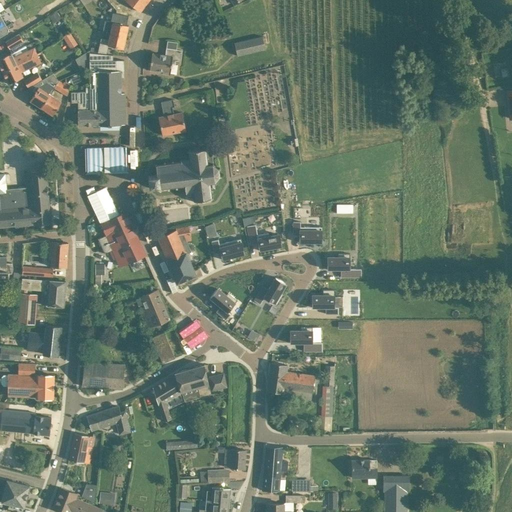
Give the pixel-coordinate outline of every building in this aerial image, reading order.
[(124,0),(140,11),(148,0),(124,0)] [(53,23),(61,18),(57,11),(49,16),(53,23)] [(0,36),(7,33),(8,29),(0,15),(0,36)] [(103,31),(111,33),(126,36),(128,25),(105,20),(104,25),(103,31)] [(63,36),(66,41),(73,37),(70,32),(63,36)] [(5,41),(9,49),(24,41),(19,33),(5,41)] [(99,48),(98,52),(106,53),(108,45),(123,48),(126,36),(111,33),(109,40),(101,38),(100,43),(99,48)] [(266,49),(263,36),(235,43),(238,56),(266,49)] [(14,56),(12,52),(0,58),(0,66),(3,72),(28,59),(37,53),(34,47),(14,56)] [(165,54),(152,53),(151,62),(149,62),(148,68),(150,68),(150,70),(162,72),(162,74),(170,75),(171,73),(172,63),(176,64),(176,60),(181,61),(182,49),(177,49),(166,47),(165,54)] [(79,66),(90,61),(90,52),(90,50),(76,59),(79,66)] [(78,92),(71,92),(72,102),(78,102),(78,110),(78,125),(90,125),(98,125),(100,125),(100,126),(101,126),(101,125),(119,125),(121,125),(121,124),(125,124),(125,92),(121,93),(120,77),(120,75),(124,75),(124,77),(124,78),(124,60),(113,60),(113,55),(90,52),(90,61),(90,67),(90,70),(90,87),(86,87),(86,91),(78,92)] [(28,59),(3,72),(8,84),(23,76),(21,72),(42,62),(37,53),(28,59)] [(38,72),(32,75),(24,80),(28,87),(42,79),(38,72)] [(59,80),(55,87),(65,94),(70,87),(59,80)] [(47,82),(39,87),(30,100),(41,107),(50,94),(55,87),(47,82)] [(61,101),(50,94),(41,107),(53,114),(61,101)] [(173,99),(161,101),(164,116),(159,117),(163,135),(186,130),(183,112),(174,114),(172,106),(174,106),(173,99)] [(186,192),(187,196),(194,195),(195,199),(193,199),(193,201),(195,200),(195,202),(197,202),(196,200),(210,199),(210,200),(212,200),(211,198),(213,198),(213,197),(211,197),(210,190),(212,190),(212,189),(216,189),(215,183),(216,182),(215,181),(217,178),(218,176),(221,177),(221,175),(219,175),(219,169),(220,168),(220,167),(217,168),(216,166),(213,165),(214,163),(213,162),(213,156),(224,155),(223,147),(205,148),(205,147),(204,147),(204,148),(200,149),(200,146),(194,147),(194,149),(190,150),(190,148),(189,149),(189,150),(187,150),(188,152),(189,152),(190,158),(188,158),(188,159),(182,160),(182,159),(180,160),(180,162),(174,162),(174,161),(172,161),(172,163),(166,163),(166,162),(164,162),(164,164),(159,165),(158,166),(156,164),(155,165),(156,166),(157,172),(156,172),(156,174),(148,176),(150,186),(158,185),(158,187),(159,187),(159,191),(162,190),(161,188),(167,187),(168,189),(170,189),(169,187),(175,186),(176,188),(178,188),(178,186),(184,185),(184,187),(185,187),(186,193),(186,192)] [(26,187),(6,189),(5,173),(0,173),(0,225),(29,223),(30,225),(50,223),(48,195),(48,193),(48,192),(48,187),(47,187),(47,185),(45,171),(25,172),(26,187)] [(109,220),(101,223),(111,245),(135,233),(125,212),(109,219),(109,220)] [(299,242),(300,242),(322,242),(322,226),(300,226),(300,221),(293,221),(293,234),(299,234),(299,242)] [(258,242),(260,250),(282,246),(280,234),(269,236),(268,232),(258,234),(256,224),(247,225),(250,243),(258,242)] [(192,251),(186,236),(190,235),(189,226),(176,228),(176,229),(158,237),(167,259),(167,260),(177,283),(196,275),(187,253),(192,251)] [(135,233),(111,245),(121,266),(145,255),(136,235),(135,233)] [(221,251),(223,259),(244,253),(240,238),(220,244),(218,239),(212,240),(215,252),(221,251)] [(50,241),(49,260),(51,260),(50,266),(67,267),(68,242),(50,241)] [(3,252),(0,252),(0,279),(9,280),(9,273),(12,273),(13,268),(12,263),(11,263),(12,264),(6,264),(7,256),(3,256),(3,252)] [(338,257),(327,257),(327,269),(341,269),(341,276),(361,276),(361,268),(350,268),(350,253),(338,253),(338,257)] [(95,274),(105,274),(105,264),(96,263),(95,274)] [(54,269),(41,267),(23,266),(22,274),(53,276),(54,269)] [(280,292),(285,283),(275,277),(268,289),(262,286),(254,300),(260,303),(264,296),(277,304),(283,294),(280,292)] [(66,281),(65,281),(22,278),(22,288),(43,290),(42,304),(64,306),(64,305),(66,281)] [(226,295),(218,288),(210,297),(220,306),(216,311),(226,319),(231,313),(227,311),(237,299),(228,292),(226,295)] [(170,319),(158,289),(140,297),(145,308),(141,310),(148,328),(170,319)] [(323,295),(312,295),(312,307),(326,307),(326,313),(338,313),(338,306),(334,306),(334,289),(323,289),(323,295)] [(21,292),(19,323),(35,324),(37,294),(21,292)] [(61,326),(46,324),(45,333),(29,331),(26,349),(43,352),(43,354),(58,355),(61,326)] [(301,330),(290,330),(290,342),(304,342),(304,350),(322,350),(322,342),(312,342),(312,327),(301,327),(301,330)] [(164,332),(152,337),(162,363),(175,358),(164,332)] [(0,346),(0,351),(0,357),(20,359),(21,348),(0,346)] [(36,397),(53,398),(54,375),(35,374),(35,362),(19,362),(19,374),(8,373),(7,396),(36,397)] [(82,385),(121,388),(123,388),(124,364),(84,362),(82,385)] [(270,369),(267,390),(283,392),(282,398),(311,402),(315,375),(286,371),(287,365),(271,362),(270,367),(270,369)] [(483,363),(475,364),(475,372),(484,371),(483,363)] [(175,372),(175,373),(182,391),(198,387),(200,396),(211,393),(204,364),(175,372)] [(319,415),(319,421),(319,431),(331,432),(331,422),(334,365),(325,365),(324,386),(322,386),(321,415),(319,415)] [(208,376),(212,390),(227,386),(224,372),(208,376)] [(169,377),(153,387),(164,421),(172,418),(166,401),(182,391),(175,373),(170,376),(169,377)] [(88,416),(92,430),(117,422),(120,433),(131,429),(125,411),(120,412),(118,406),(88,416)] [(0,428),(50,434),(51,417),(35,415),(36,412),(0,408),(0,428)] [(110,425),(112,436),(118,435),(116,423),(110,425)] [(75,432),(69,460),(84,462),(87,447),(93,448),(95,436),(75,432)] [(283,446),(273,446),(266,446),(264,465),(271,465),(271,472),(280,473),(281,470),(287,470),(288,460),(282,460),(283,446)] [(246,449),(226,448),(225,467),(245,468),(246,449)] [(377,477),(376,459),(370,459),(370,458),(351,459),(352,478),(377,477)] [(264,465),(262,489),(279,491),(280,473),(271,472),(271,465),(264,465)] [(228,470),(218,470),(200,471),(201,481),(208,481),(208,482),(229,480),(228,470)] [(409,475),(383,475),(383,492),(385,492),(385,511),(407,511),(407,492),(409,492),(409,476),(409,475)] [(28,492),(29,485),(0,477),(0,500),(1,501),(24,506),(26,497),(27,497),(27,496),(27,493),(28,493),(28,492)] [(311,479),(305,478),(292,478),(292,490),(304,491),(311,491),(311,479)] [(87,484),(86,485),(83,495),(82,495),(94,501),(96,485),(87,484)] [(179,484),(179,496),(186,497),(187,484),(179,484)] [(207,490),(206,500),(231,502),(229,502),(230,488),(231,488),(212,486),(212,487),(212,491),(207,490)] [(69,511),(70,510),(74,511),(109,511),(110,511),(102,508),(103,508),(76,497),(77,493),(61,487),(53,508),(63,511),(69,511)] [(100,491),(99,503),(114,505),(115,493),(100,491)] [(268,503),(267,511),(291,511),(291,510),(294,510),(294,502),(304,502),(304,495),(286,495),(286,501),(283,503),(268,503)] [(231,502),(206,500),(205,509),(210,509),(210,511),(228,511),(229,502),(231,502)] [(191,511),(192,502),(180,501),(179,511),(191,511)]
